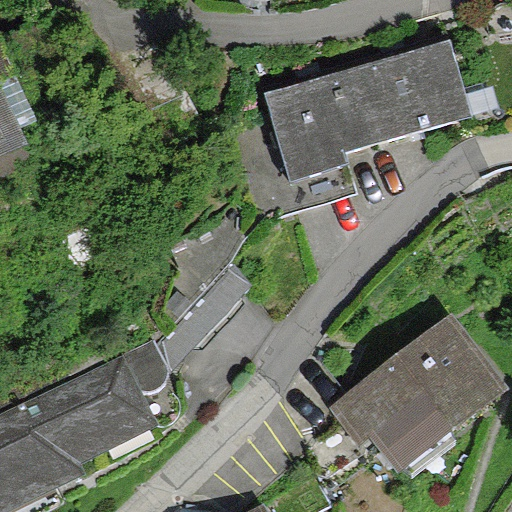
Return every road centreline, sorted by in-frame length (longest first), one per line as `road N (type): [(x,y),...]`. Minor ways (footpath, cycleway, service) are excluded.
road 1 (residential): [(511,146),(450,169),(398,214),(275,371),(138,511)]
road 2 (residential): [(116,0),(276,22),(376,0)]
